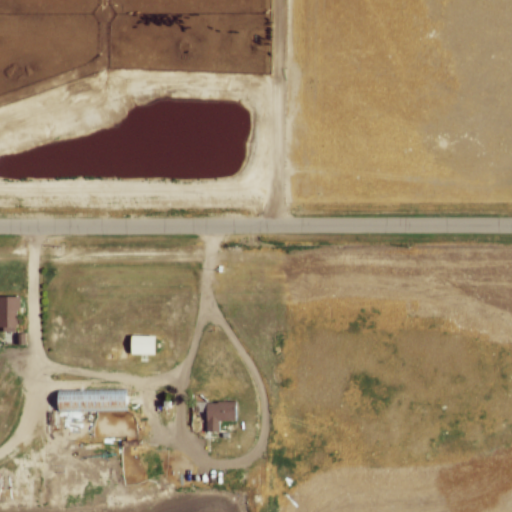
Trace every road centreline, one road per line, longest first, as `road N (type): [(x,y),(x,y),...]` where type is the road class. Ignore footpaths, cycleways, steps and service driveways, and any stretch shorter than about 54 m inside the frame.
road 1 (tertiary): [(0,230),(271,230)]
road 2 (tertiary): [(271,230),(511,230)]
